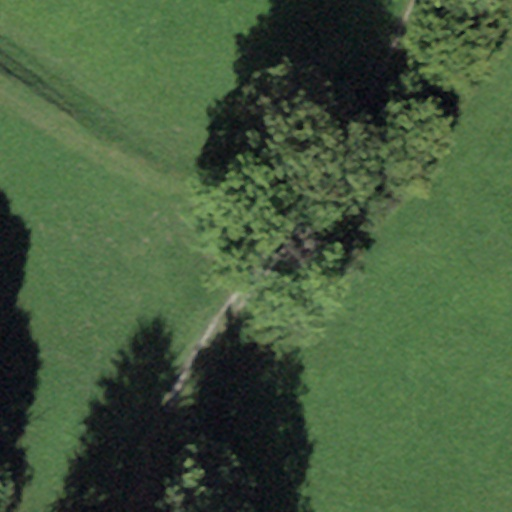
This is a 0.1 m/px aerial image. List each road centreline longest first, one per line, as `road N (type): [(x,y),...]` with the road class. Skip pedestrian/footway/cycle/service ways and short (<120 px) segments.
road 1 (track): [(407,0),(300,201),(134,445),(129,511)]
road 2 (track): [(287,221),(96,160),(0,92)]
